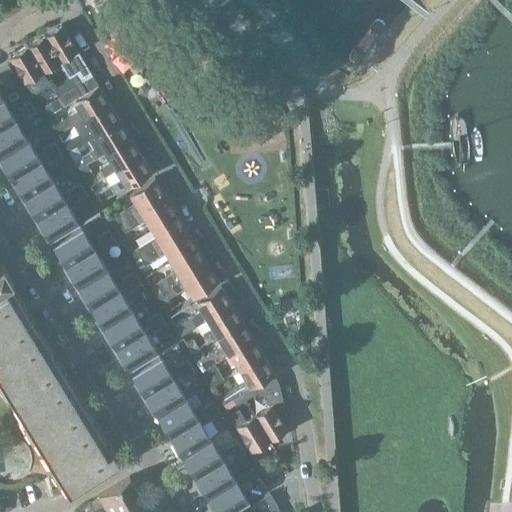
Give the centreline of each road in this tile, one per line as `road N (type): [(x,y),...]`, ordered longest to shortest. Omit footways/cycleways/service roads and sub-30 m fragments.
road 1 (residential): [(66,0),(291,375),(313,511)]
road 2 (residential): [(0,216),(176,511)]
